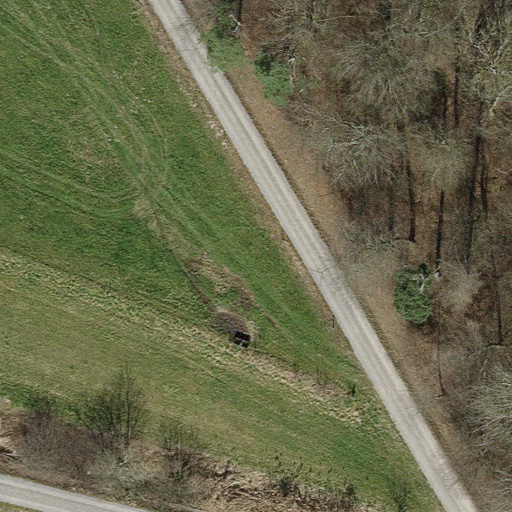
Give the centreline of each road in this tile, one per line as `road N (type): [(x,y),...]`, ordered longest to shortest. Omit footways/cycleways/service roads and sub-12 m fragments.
road 1 (track): [(464,511),(161,0)]
road 2 (track): [(0,481),(133,511)]
